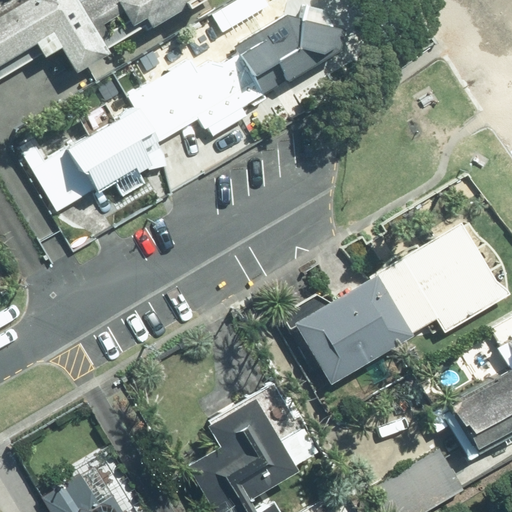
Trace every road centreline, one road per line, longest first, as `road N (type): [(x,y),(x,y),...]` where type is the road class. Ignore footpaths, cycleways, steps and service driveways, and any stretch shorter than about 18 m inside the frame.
road 1 (residential): [(319,160),(0,357)]
road 2 (unknown): [(60,320),(178,511)]
